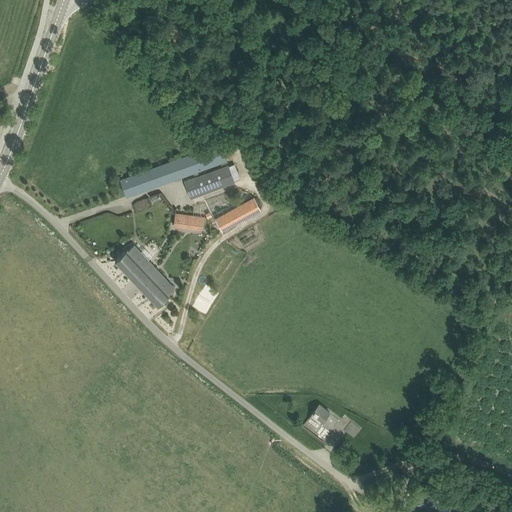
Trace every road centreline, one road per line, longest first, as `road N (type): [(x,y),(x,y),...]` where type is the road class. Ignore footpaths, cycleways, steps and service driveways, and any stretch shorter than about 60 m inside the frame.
road 1 (unclassified): [(355,482),(336,478),(217,390),(0,184)]
road 2 (secondary): [(0,173),(65,6)]
